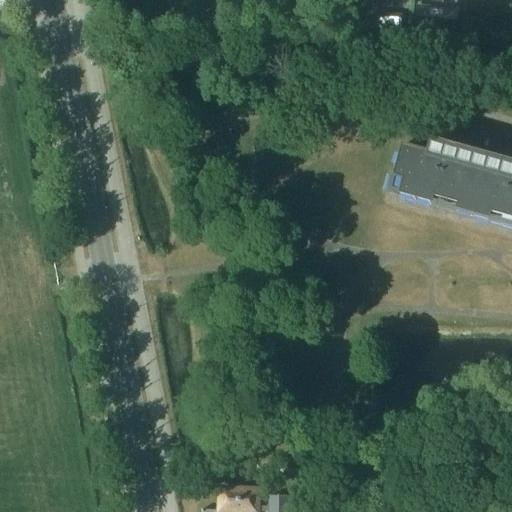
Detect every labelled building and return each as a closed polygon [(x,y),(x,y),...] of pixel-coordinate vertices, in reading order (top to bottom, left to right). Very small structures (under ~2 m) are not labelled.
[(228,5),(212,5),(211,20),(227,21),(228,5)] [(457,9),(417,6),(415,30),(455,33),(457,9)] [(402,146),(389,194),(511,227),(511,164),(432,142),(429,153),(402,146)] [(222,511),(202,510),(201,511),(256,511),(256,507),(257,492),(222,491),(222,511)] [(256,507),(256,511),(290,511),(291,497),(269,497),(268,508),(256,507)]
